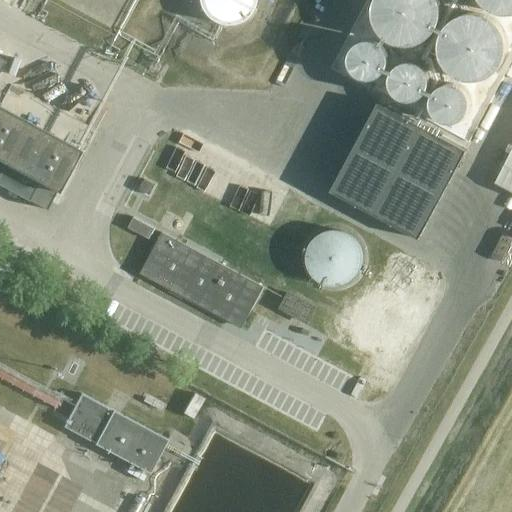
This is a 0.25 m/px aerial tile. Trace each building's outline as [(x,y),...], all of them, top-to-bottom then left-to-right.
[(198,0),(199,3),(199,5),(200,8),(202,10),(203,12),(204,14),(206,16),(208,18),(210,20),(212,21),(214,22),(217,23),(219,24),(222,25),(224,25),(227,25),(230,25),(232,25),(235,24),(237,23),(239,22),(242,21),(244,20),(246,18),(248,16),(250,14),(251,12),(252,10),(254,8),(254,5),(255,3),(256,0),(255,0),(198,0)] [(376,0),(375,2),(375,5),(374,9),(374,12),(374,15),(374,18),(375,21),(375,24),(376,27),(378,30),(379,32),(381,35),(383,37),(385,39),(388,41),(390,43),(393,44),(396,46),(399,47),(402,47),(405,48),(408,48),(411,48),(414,47),(417,47),(420,46),(423,44),(426,43),(429,41),(431,39),(433,37),(435,35),(437,32),(439,30),(440,27),(441,24),(442,21),(443,18),(443,15),(443,12),(443,9),(442,6),(441,3),(440,0),(376,0)] [(511,0),(481,0),(481,1),(483,3),(485,6),(488,8),(490,10),(493,11),(495,13),(498,14),(501,15),(504,16),(507,16),(510,16),(511,16),(511,0)] [(477,14),(474,14),(471,14),(468,15),(465,15),(462,16),(459,18),(456,19),(454,21),(451,23),(449,25),(447,27),(445,30),(444,32),(442,35),(441,38),(440,41),(440,44),(439,47),(439,50),(440,53),(440,56),(441,59),(442,62),(444,65),(445,68),(447,70),(449,73),(451,75),(454,77),(456,78),(459,80),(462,81),(465,82),(468,83),(471,83),(474,83),(477,83),(480,83),(483,82),(486,81),(489,80),(492,79),(494,77),(497,75),(499,73),(501,71),(503,68),(505,65),(506,63),(507,60),(508,57),(508,54),(509,51),(509,47),(508,44),(508,41),(507,38),(506,35),(505,33),(503,30),(501,27),(499,25),(497,23),(495,21),(492,19),(489,18),(486,17),(483,16),(480,15),(477,14)] [(372,40),(370,40),(368,40),(366,40),(364,40),(363,41),(361,42),(359,43),(358,44),(356,45),(355,46),(354,47),(353,49),(352,50),(351,52),(350,54),(350,56),(349,57),(349,59),(349,61),(349,63),(350,65),(350,66),(351,68),(352,70),(353,71),(354,73),(355,74),(356,76),(358,77),(359,78),(361,79),(362,79),(364,80),(366,80),(368,81),(370,81),(372,81),(373,80),(375,80),(377,79),(379,79),(380,78),(382,77),(383,76),(385,74),(386,73),(387,72),(388,70),(389,68),(389,67),(390,65),(390,63),(390,61),(390,59),(390,57),(390,56),(389,54),(389,52),(388,51),(387,49),(386,47),(385,46),(383,45),(382,44),(380,43),(379,42),(377,41),(375,40),(373,40),(372,40)] [(0,184),(46,210),(79,149),(2,108),(0,107),(0,72),(5,62),(0,59),(0,184)] [(413,62),(411,62),(409,62),(407,62),(406,62),(404,63),(402,64),(401,65),(399,66),(398,67),(396,68),(395,69),(394,71),(393,72),(392,74),(392,76),(391,78),(391,79),(391,81),(391,83),(391,85),(391,87),(392,89),(392,90),(393,92),(394,93),(395,95),(396,96),(398,98),(399,99),(400,100),(402,101),(404,101),(406,102),(407,102),(409,103),(411,103),(413,103),(415,102),(416,102),(418,101),(420,101),(422,100),(423,99),(425,98),(426,96),(427,95),(428,94),(429,92),(430,90),(431,89),(431,87),(431,85),(432,83),(432,81),(431,80),(431,78),(431,76),(430,74),(429,73),(428,71),(427,70),(426,68),(425,67),(423,66),(422,65),(420,64),(418,63),(417,62),(415,62),(413,62)] [(454,83),(452,83),(450,83),(449,83),(447,84),(445,84),(443,85),(442,86),(440,87),(439,88),(437,89),(436,91),(435,92),(434,94),(433,95),(433,97),(432,99),(432,101),(432,103),(432,104),(432,106),(432,108),(433,110),(433,112),(434,113),(435,115),(436,116),(437,118),(439,119),(440,120),(442,121),(443,122),(445,123),(447,123),(448,124),(450,124),(452,124),(454,124),(456,124),(458,123),(459,123),(461,122),(463,121),(464,120),(466,119),(467,118),(468,116),(469,115),(470,113),(471,112),(472,110),(472,108),(473,106),(473,105),(473,103),(473,101),(472,99),(472,97),(471,96),(470,94),(469,92),(468,91),(467,89),(466,88),(464,87),(463,86),(461,85),(459,84),(458,84),(456,83),(454,83)] [(467,152),(379,104),(332,192),(419,239),(467,152)] [(511,192),(511,152),(496,185),(511,192)] [(146,179),(140,190),(150,195),(156,185),(146,179)] [(338,230),(335,230),(333,230),(330,230),(328,231),(326,231),(323,232),(321,234),(319,235),(317,236),(315,238),(313,240),(312,242),(311,244),(309,246),(309,248),(308,251),(307,253),(307,256),(307,258),(307,261),(307,263),(308,266),(309,268),(309,270),(311,272),(312,275),(313,277),(315,278),(317,280),(321,283),(323,284),(326,285),(328,286),(330,286),(333,287),(335,287),(338,287),(340,286),(343,286),(345,285),(347,284),(350,283),(352,282),(354,280),(355,278),(357,277),(359,275),(360,272),(361,270),(362,268),(363,266),(363,263),(364,261),(364,258),(364,256),(363,253),(363,251),(362,248),(361,246),(360,244),(359,242),(357,240),(355,238),(354,236),(352,235),(350,234),(347,232),(345,231),(343,231),(340,230),(338,230)] [(141,276),(242,330),(242,331),(263,292),(165,235),(141,276)] [(289,294),(282,309),(290,313),(298,317),(303,320),(307,322),(315,308),(289,294)] [(274,322),(265,339),(294,353),(303,336),(274,322)] [(63,428),(150,475),(169,441),(81,394),(63,428)] [(0,473),(17,440),(0,431),(0,473)]
